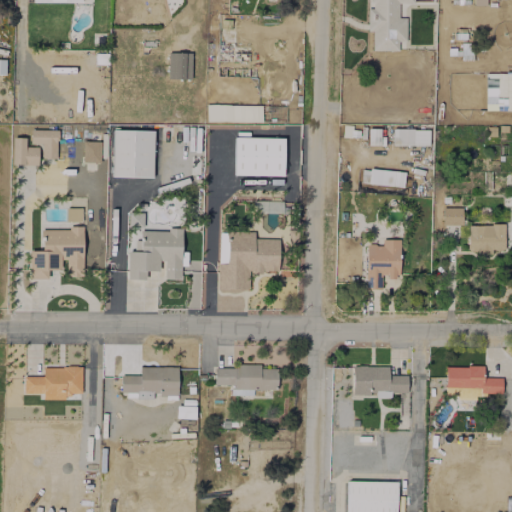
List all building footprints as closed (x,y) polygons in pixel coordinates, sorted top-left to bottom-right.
[(191,53),(167,52),(167,78),(191,79),(191,53)] [(285,105),(206,105),(205,121),(285,122),(285,105)] [(29,144),(41,144),(41,158),(56,158),(57,130),(30,129),(29,144)] [(153,130),(112,129),(111,176),(152,177),(153,130)] [(428,129),(392,129),(391,144),(428,145),(428,129)] [(11,164),(36,165),(36,146),(24,146),(25,137),(12,137),(11,164)] [(283,137),(234,137),(233,175),(283,175),(283,137)] [(100,162),(100,141),(82,141),(81,162),(100,162)] [(367,183),(402,188),(404,172),(370,168),(367,183)] [(461,225),(461,207),(442,207),(442,224),(461,225)] [(467,225),(468,254),(492,254),(492,250),(504,250),(503,224),(467,225)] [(82,228),(40,228),(40,251),(28,251),(29,279),(46,279),(46,268),(60,268),(60,259),(66,259),(66,277),(82,276),(82,228)] [(126,279),(144,279),(144,270),(158,270),(158,261),(164,261),(163,279),(181,279),(181,264),(186,264),(186,252),(182,252),(182,230),(140,229),(140,240),(133,240),(133,250),(126,250),(126,279)] [(278,239),(253,238),(253,233),(231,233),(231,249),(235,249),(235,272),(277,273),(278,239)] [(399,239),(381,239),(381,244),(366,244),(365,288),(380,288),(381,276),(398,276),(399,239)] [(213,384),(231,385),(231,394),(252,395),(252,389),(276,390),(277,368),(260,368),(260,364),(236,364),(236,368),(214,367),(213,384)] [(177,367),(139,366),(138,375),(120,375),(120,392),(176,393),(177,367)] [(388,366),(352,366),(351,392),(406,393),(407,375),(388,375),(388,366)] [(444,388),(479,388),(479,393),(501,394),(501,378),(482,377),(482,366),(444,366),(444,388)] [(23,376),(22,393),(42,393),(42,399),(64,399),(64,393),(81,393),(81,367),(42,367),(42,376),(23,376)] [(395,511),(396,481),(346,481),(345,511),(395,511)]
